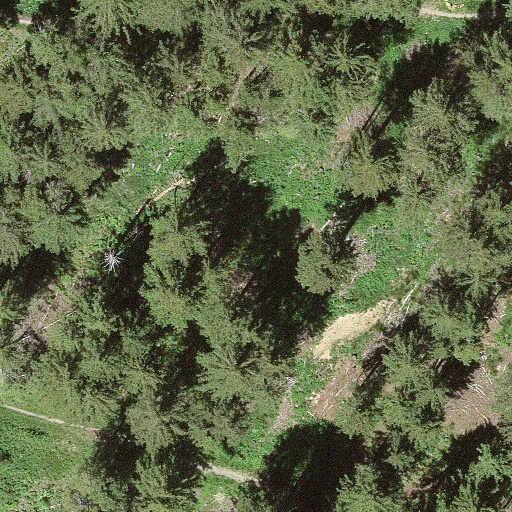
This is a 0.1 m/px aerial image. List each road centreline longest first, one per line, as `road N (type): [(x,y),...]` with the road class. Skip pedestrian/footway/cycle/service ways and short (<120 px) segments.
road 1 (track): [(0,8),(406,0)]
road 2 (track): [(316,511),(0,395)]
